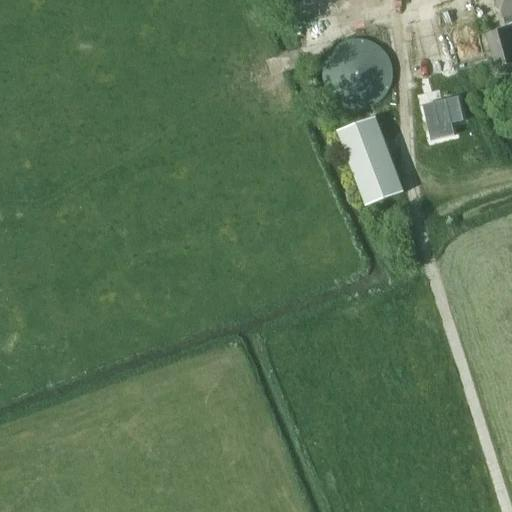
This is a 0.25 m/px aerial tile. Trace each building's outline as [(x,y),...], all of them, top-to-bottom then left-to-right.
[(511,0),(499,0),(506,24),(511,22),(511,0)] [(453,51),(443,53),(436,14),(420,17),(429,74),(456,70),(453,51)] [(511,68),(511,26),(487,32),(496,73),(511,68)] [(339,58),(342,59),(336,70),(378,89),(393,57),(349,37),(339,58)] [(465,122),(459,98),(423,107),(432,142),(455,137),(453,125),(465,122)] [(365,205),(401,192),(373,116),(338,129),(365,205)]
